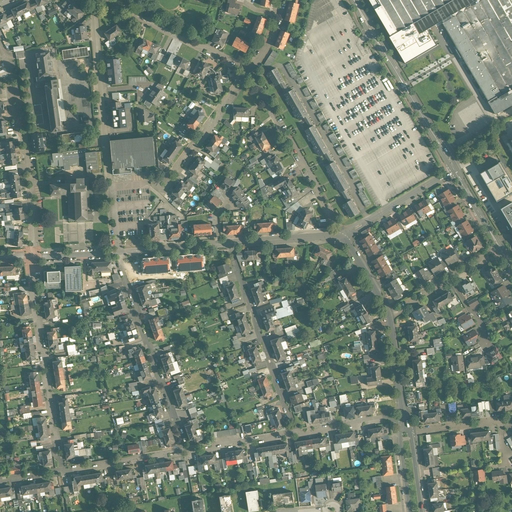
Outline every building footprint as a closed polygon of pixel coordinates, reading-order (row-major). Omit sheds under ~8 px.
[(72,4),(67,0),(61,7),(66,11),(67,11),(69,12),(72,15),(78,9),(72,4)] [(511,0),(368,0),(391,37),(390,38),(396,49),(428,30),(441,22),(443,24),(442,24),(459,53),(488,102),(496,115),(511,105),(511,0)] [(299,5),(290,2),(285,20),(294,23),(299,5)] [(27,3),(19,7),(23,14),(30,11),(30,10),(27,4),(27,3)] [(234,4),(230,3),(230,4),(228,13),(237,15),(239,5),(234,4)] [(19,7),(11,11),(14,18),(15,18),(16,17),(23,14),(19,7)] [(78,9),(72,15),(75,18),(77,20),(79,18),(80,19),(83,16),(82,15),(83,14),(78,9)] [(266,20),(258,17),(255,25),(263,28),(266,20)] [(263,28),(255,25),(252,32),(260,36),(263,28)] [(85,26),(79,27),(80,29),(77,29),(76,29),(75,30),(75,35),(86,33),(85,26)] [(116,26),(110,30),(115,37),(118,34),(121,33),(119,30),(120,29),(118,26),(117,27),(116,26)] [(218,29),(216,34),(214,33),(214,34),(215,34),(211,41),(222,47),(228,34),(218,29)] [(110,30),(104,34),(105,35),(104,36),(106,39),(107,38),(109,41),(112,38),(115,37),(110,30)] [(428,30),(396,49),(405,65),(437,46),(428,30)] [(281,31),(278,39),(286,42),(289,34),(281,31)] [(250,44),(237,38),(233,46),(246,53),(250,44)] [(286,42),(278,39),(275,47),(283,50),(286,42)] [(145,41),(143,41),(142,43),(144,44),(142,48),(141,48),(143,49),(148,51),(152,44),(148,42),(148,41),(145,40),(145,41)] [(152,44),(148,51),(154,54),(156,51),(158,51),(159,49),(158,48),(158,47),(156,46),(152,44)] [(138,46),(135,52),(140,55),(141,52),(143,49),(141,48),(142,48),(138,46)] [(86,47),(62,51),(63,60),(88,56),(86,47)] [(48,52),(36,54),(37,64),(36,64),(37,69),(38,68),(39,77),(36,78),(37,88),(44,87),(51,133),(63,131),(62,122),(60,122),(56,100),(59,99),(58,88),(57,80),(52,80),(50,67),(51,66),(51,62),(50,62),(48,52)] [(172,63),(174,59),(175,57),(171,55),(166,64),(170,67),(172,63)] [(175,57),(174,59),(172,63),(178,67),(182,59),(178,57),(176,56),(175,57)] [(106,60),(108,85),(121,84),(120,78),(121,78),(121,73),(120,73),(119,70),(120,70),(120,65),(119,65),(118,59),(106,60)] [(182,59),(178,67),(185,70),(187,66),(188,67),(189,64),(188,63),(189,62),(186,61),(182,59)] [(204,63),(203,66),(200,64),(195,73),(199,75),(198,76),(202,79),(204,75),(209,67),(209,66),(204,63)] [(153,72),(149,67),(144,72),(147,76),(149,74),(150,75),(153,72)] [(209,67),(204,75),(210,78),(210,79),(213,79),(213,77),(216,76),(215,73),(212,69),(209,67)] [(276,69),(268,73),(275,86),(279,84),(283,82),(276,69)] [(227,75),(221,77),(220,77),(221,79),(222,84),(229,82),(227,75)] [(213,79),(210,79),(211,84),(212,86),(220,84),(219,80),(218,77),(213,79)] [(220,84),(212,86),(213,93),(216,93),(220,92),(222,91),(221,89),(220,84)] [(155,88),(151,93),(160,100),(164,94),(161,92),(155,88)] [(285,94),(285,95),(289,101),(297,97),(293,90),(289,92),(285,94)] [(151,93),(146,99),(147,99),(152,103),(156,106),(160,100),(151,93)] [(297,97),(289,101),(296,114),(304,109),(297,97)] [(152,103),(147,99),(143,104),(149,108),(152,103)] [(120,109),(111,109),(113,128),(126,127),(124,108),(120,109)] [(241,108),(234,108),(234,110),(233,110),(232,113),(234,114),(234,117),(236,117),(241,117),(241,108)] [(249,109),(241,108),(241,117),(246,117),(248,117),(248,114),(250,114),(250,111),(248,111),(249,109)] [(304,109),(296,114),(300,120),(304,118),(307,116),(304,109)] [(148,114),(142,110),(138,110),(139,121),(140,122),(149,121),(148,115),(148,114)] [(197,111),(192,118),(199,123),(202,118),(204,116),(201,113),(197,111)] [(199,123),(192,118),(187,125),(190,128),(192,129),(193,130),(195,128),(199,123)] [(310,128),(305,131),(309,137),(317,133),(313,126),(310,128)] [(87,132),(62,135),(63,144),(88,141),(87,132)] [(261,132),(258,134),(259,135),(256,137),(255,137),(255,138),(259,144),(266,139),(263,133),(261,134),(261,132)] [(317,133),(309,137),(316,150),(324,145),(317,133)] [(41,134),(31,135),(32,143),(33,143),(33,145),(34,153),(44,152),(43,147),(42,147),(41,139),(42,138),(41,134)] [(214,136),(210,142),(217,147),(221,141),(221,140),(217,138),(218,137),(216,135),(215,136),(214,136)] [(152,137),(109,141),(112,169),(118,168),(119,174),(125,174),(125,168),(155,165),(152,137)] [(266,139),(259,144),(262,149),(263,150),(266,148),(267,149),(270,148),(269,146),(270,146),(266,139)] [(175,141),(175,142),(170,148),(176,153),(180,148),(182,146),(181,146),(181,144),(179,143),(178,144),(175,141)] [(217,147),(210,142),(206,148),(205,149),(208,151),(209,150),(212,152),(213,152),(217,147)] [(328,152),(324,145),(316,150),(320,156),(325,154),(328,152)] [(176,153),(170,148),(161,161),(164,163),(165,162),(169,164),(173,159),(173,158),(176,153)] [(79,150),(62,152),(62,153),(64,166),(64,170),(70,169),(69,166),(86,164),(87,174),(99,173),(99,168),(101,168),(99,152),(85,154),(85,150),(79,150)] [(62,153),(52,154),(53,160),(58,160),(59,166),(64,166),(62,153)] [(275,157),(274,156),(272,157),(272,158),(269,160),(268,161),(269,162),(272,167),(280,163),(276,156),(275,157)] [(267,157),(260,161),(263,166),(266,164),(269,162),(268,161),(269,160),(267,157)] [(198,159),(197,159),(193,165),(200,170),(204,164),(200,161),(201,160),(199,158),(198,159)] [(251,164),(249,165),(252,169),(259,165),(257,161),(256,161),(251,164)] [(511,180),(501,161),(479,174),(496,203),(511,193),(511,180)] [(330,164),(326,167),(330,173),(338,169),(334,162),(330,164)] [(280,163),(272,167),(276,173),(280,171),(280,172),(283,171),(282,169),(283,169),(280,163)] [(200,170),(193,165),(189,171),(190,171),(189,172),(191,174),(192,173),(195,175),(196,176),(196,175),(200,170)] [(269,169),(267,170),(271,176),(276,173),(272,167),(269,169)] [(345,181),(338,169),(330,173),(337,186),(345,181)] [(88,178),(75,179),(75,184),(60,185),(60,195),(67,195),(68,221),(78,221),(78,222),(79,221),(79,222),(83,222),(83,221),(92,221),(92,212),(89,212),(88,178)] [(226,178),(220,187),(227,191),(230,185),(233,182),(232,182),(226,178)] [(287,178),(285,180),(284,178),(278,182),(274,185),(276,189),(283,185),(286,190),(293,185),(289,179),(288,180),(287,178)] [(181,182),(176,188),(183,193),(186,188),(187,187),(184,184),(185,183),(182,181),(181,182)] [(345,181),(337,186),(341,192),(345,190),(349,188),(345,181)] [(60,185),(50,185),(51,196),(60,195),(60,185)] [(293,185),(286,190),(289,195),(289,196),(297,192),(293,185)] [(265,186),(260,189),(262,196),(266,194),(269,192),(265,186)] [(176,188),(172,194),(178,198),(179,199),(179,198),(183,193),(176,188)] [(216,188),(210,194),(213,197),(215,195),(218,199),(221,196),(216,188)] [(241,191),(240,188),(238,188),(237,189),(234,191),(234,193),(231,196),(231,197),(235,202),(244,196),(241,192),(241,191)] [(441,188),(435,192),(437,197),(439,196),(438,196),(444,192),(441,188)] [(444,192),(438,196),(439,196),(442,201),(452,195),(449,190),(444,192)] [(297,192),(289,196),(289,195),(285,198),(284,197),(282,198),(286,205),(296,199),(295,197),(298,195),(297,192)] [(213,197),(205,205),(209,208),(212,211),(219,204),(218,203),(220,201),(218,199),(215,195),(213,197)] [(249,203),(244,195),(244,196),(235,202),(239,208),(242,205),(244,207),(248,204),(249,203)] [(452,195),(442,201),(444,206),(445,206),(450,203),(455,200),(452,195)] [(286,205),(285,205),(287,210),(291,207),(298,202),(296,199),(286,205)] [(174,200),(171,204),(177,209),(180,204),(176,201),(174,200)] [(359,213),(351,200),(351,201),(347,203),(343,205),(351,218),(359,213)] [(425,201),(420,204),(426,214),(431,211),(428,206),(425,201)] [(14,209),(22,208),(21,202),(13,203),(7,203),(5,204),(6,213),(6,214),(9,213),(15,212),(14,209)] [(302,208),(298,202),(291,207),(293,209),(299,214),(300,212),(302,208)] [(511,202),(501,209),(511,227),(511,202)] [(426,214),(420,204),(415,207),(417,211),(421,217),(421,216),(426,214)] [(452,209),(448,211),(448,212),(451,216),(461,211),(458,206),(452,209)] [(412,214),(409,210),(404,213),(410,223),(415,220),(412,214)] [(290,214),(285,211),(287,231),(294,231),(293,224),(289,224),(289,219),(291,214),(290,214)] [(461,211),(451,216),(454,222),(459,219),(464,216),(461,211)] [(311,216),(303,212),(303,213),(300,219),(307,223),(311,216)] [(410,223),(404,213),(399,216),(402,220),(405,226),(410,223)] [(176,216),(166,216),(166,220),(167,226),(176,225),(176,216)] [(307,223),(300,219),(296,225),(299,227),(299,228),(301,230),(302,228),(304,229),(307,223)] [(397,223),(394,219),(389,222),(395,232),(400,229),(397,223)] [(166,220),(159,221),(160,224),(163,224),(163,228),(163,229),(158,230),(159,240),(168,240),(167,226),(166,220)] [(462,224),(457,227),(460,232),(470,226),(467,221),(462,224)] [(395,232),(389,222),(384,225),(386,229),(389,235),(395,232)] [(259,224),(258,224),(258,225),(258,229),(256,229),(257,232),(258,232),(258,233),(273,232),(272,231),(274,230),(274,228),(272,228),(272,224),(272,223),(271,223),(259,224)] [(158,224),(148,225),(149,240),(150,240),(150,241),(159,240),(158,230),(158,224)] [(210,224),(193,225),(194,236),(211,235),(210,224)] [(176,225),(167,226),(168,240),(181,239),(181,236),(180,225),(176,225)] [(229,226),(226,227),(227,231),(225,231),(225,234),(227,234),(227,235),(241,234),(241,233),(243,233),(242,230),(241,230),(241,226),(241,225),(238,226),(229,226)] [(470,226),(460,232),(463,237),(469,234),(473,231),(470,226)] [(23,233),(15,232),(15,233),(13,246),(21,247),(23,233)] [(364,239),(360,241),(363,246),(373,241),(370,235),(364,239)] [(476,237),(468,242),(466,244),(467,246),(466,248),(467,250),(469,250),(471,253),(473,252),(482,247),(480,243),(479,243),(476,237)] [(373,241),(363,246),(366,251),(376,246),(373,241)] [(321,247),(319,246),(318,248),(317,247),(316,249),(317,250),(315,254),(317,255),(321,257),(325,250),(321,247)] [(376,246),(366,251),(369,257),(373,254),(379,251),(376,246)] [(291,248),(285,249),(285,257),(294,257),(294,256),(294,252),(295,252),(295,249),(294,249),(294,248),(291,248)] [(285,249),(279,249),(276,249),(276,251),(275,251),(275,254),(276,253),(277,257),(277,258),(285,257),(285,249)] [(453,252),(451,249),(447,251),(453,263),(458,260),(457,258),(453,252)] [(330,252),(325,250),(321,257),(326,259),(328,260),(330,257),(331,257),(332,255),(331,254),(332,253),(330,252)] [(257,251),(252,251),(253,260),(257,259),(258,259),(260,259),(260,255),(261,255),(261,252),(260,252),(260,251),(257,251)] [(453,263),(447,251),(442,254),(444,257),(447,263),(449,265),(453,263)] [(245,252),(238,252),(236,256),(238,261),(246,260),(245,252)] [(464,252),(459,255),(459,256),(462,260),(467,257),(464,252)] [(202,263),(203,263),(203,259),(202,260),(201,255),(191,256),(187,256),(187,257),(177,257),(177,261),(176,262),(176,265),(178,265),(178,269),(186,268),(186,270),(194,270),(194,268),(202,267),(202,263)] [(376,259),(372,262),(375,267),(385,261),(382,256),(376,259)] [(168,266),(169,265),(169,262),(168,262),(167,258),(158,259),(158,258),(153,259),(143,260),(143,264),(142,264),(142,268),(144,268),(144,271),(152,271),(152,273),(160,272),(160,270),(168,270),(168,266)] [(439,261),(437,258),(433,261),(439,273),(444,270),(443,267),(439,261)] [(385,261),(375,267),(378,272),(388,266),(385,261)] [(433,261),(428,264),(433,273),(435,275),(439,273),(433,261)] [(110,262),(100,263),(101,271),(101,273),(111,272),(110,262)] [(100,263),(91,263),(92,272),(94,271),(101,271),(100,263)] [(227,264),(218,267),(220,274),(226,272),(229,271),(227,264)] [(388,266),(378,272),(381,277),(386,275),(391,271),(388,266)] [(12,267),(6,267),(6,276),(14,276),(15,276),(15,275),(15,271),(16,271),(16,268),(15,268),(15,267),(12,267)] [(74,267),(64,267),(64,273),(59,274),(59,272),(44,272),(44,289),(59,288),(59,280),(65,280),(65,292),(81,291),(80,288),(79,267),(74,267)] [(491,270),(486,273),(486,274),(492,284),(496,282),(497,282),(498,281),(500,280),(496,273),(497,272),(494,268),(491,270)] [(423,269),(416,273),(422,284),(429,279),(425,272),(423,269)] [(333,270),(328,274),(331,280),(337,276),(333,270)] [(219,279),(221,285),(225,284),(229,282),(226,276),(219,279)] [(344,277),(342,278),(343,279),(339,281),(339,282),(341,285),(343,289),(350,285),(347,280),(346,277),(345,278),(344,277)] [(339,280),(338,278),(332,281),(336,287),(341,285),(339,282),(337,283),(336,282),(339,280)] [(498,281),(497,282),(496,282),(492,284),(494,288),(504,282),(501,279),(500,280),(498,281)] [(386,285),(386,286),(389,291),(399,286),(396,280),(386,285)] [(465,283),(460,286),(466,295),(470,293),(471,295),(476,292),(470,282),(466,285),(465,283)] [(233,283),(229,284),(230,286),(226,287),(226,288),(228,294),(236,291),(235,287),(233,283)] [(140,287),(136,288),(138,294),(140,298),(148,296),(146,291),(151,289),(149,284),(140,287)] [(350,285),(343,289),(347,297),(348,297),(351,295),(352,296),(354,295),(354,294),(355,293),(353,291),(350,285)] [(106,286),(100,288),(100,289),(102,295),(107,293),(109,292),(106,286)] [(259,286),(255,288),(255,286),(252,287),(252,289),(251,289),(252,292),(254,296),(262,293),(260,287),(260,286),(259,286)] [(399,286),(389,291),(393,298),(400,294),(403,292),(399,286)] [(503,286),(491,293),(496,300),(508,293),(503,286)] [(102,295),(100,289),(89,291),(90,298),(102,295)] [(347,297),(343,289),(338,292),(342,299),(345,298),(347,301),(349,300),(348,297),(347,297)] [(116,292),(112,294),(108,296),(107,296),(110,305),(116,304),(124,301),(122,297),(120,291),(116,292)] [(236,291),(228,294),(231,300),(231,301),(235,299),(235,301),(238,300),(238,298),(239,298),(238,295),(238,296),(236,291)] [(262,293),(254,296),(255,300),(256,303),(264,300),(263,296),(262,293)] [(446,294),(441,297),(445,305),(453,300),(452,300),(449,294),(448,293),(446,294)] [(508,293),(496,300),(499,307),(502,305),(503,306),(508,303),(511,300),(511,301),(508,293)] [(19,296),(18,296),(19,305),(27,303),(26,295),(25,295),(19,296)] [(264,300),(256,303),(257,306),(269,302),(266,295),(263,296),(264,300)] [(148,296),(140,298),(141,303),(142,305),(143,305),(144,306),(146,305),(146,304),(150,303),(150,302),(148,296)] [(296,306),(306,304),(304,297),(291,299),(294,310),(297,310),(296,306)] [(441,297),(435,301),(433,302),(437,309),(438,309),(445,305),(441,297)] [(471,301),(467,303),(470,308),(478,304),(475,298),(471,301)] [(124,301),(116,304),(117,307),(112,309),(114,316),(120,314),(127,311),(125,306),(124,301)] [(52,303),(48,304),(47,302),(44,303),(45,304),(43,305),(44,307),(45,312),(53,310),(52,304),(52,303)] [(348,302),(343,306),(342,305),(337,308),(340,311),(349,305),(348,302)] [(27,303),(19,305),(20,312),(20,313),(29,312),(27,303)] [(360,304),(357,306),(358,307),(355,309),(358,315),(365,311),(363,307),(362,305),(360,306),(360,304)] [(431,319),(432,319),(430,315),(425,306),(413,313),(418,321),(423,318),(426,323),(431,319)] [(273,307),(264,310),(265,312),(262,313),(263,315),(270,312),(272,317),(276,316),(273,307)] [(164,308),(157,311),(159,317),(166,315),(164,308)] [(53,310),(45,312),(45,316),(46,319),(47,319),(47,320),(50,320),(50,318),(54,318),(54,317),(53,310)] [(285,311),(276,314),(277,316),(278,319),(287,316),(285,311)] [(365,311),(358,315),(362,321),(363,321),(364,323),(370,319),(369,317),(368,315),(365,311)] [(222,313),(220,314),(222,321),(228,319),(225,312),(222,313)] [(263,315),(262,315),(263,317),(265,323),(273,321),(272,317),(270,312),(263,315)] [(242,313),(239,314),(240,316),(236,317),(236,318),(239,326),(246,323),(244,317),(243,314),(242,315),(242,313)] [(467,317),(460,321),(462,325),(464,328),(466,326),(467,327),(468,327),(470,326),(470,325),(470,324),(473,322),(469,315),(467,317)] [(156,317),(148,320),(150,326),(153,332),(161,329),(156,317)] [(127,319),(123,320),(123,321),(124,324),(125,327),(126,331),(134,328),(132,323),(133,323),(132,321),(131,321),(130,320),(127,321),(127,319)] [(273,321),(265,323),(267,329),(267,330),(268,332),(269,332),(270,333),(272,332),(272,331),(276,329),(273,321)] [(246,323),(239,326),(241,334),(242,334),(246,333),(246,334),(249,333),(248,332),(250,331),(249,329),(246,323)] [(409,327),(408,327),(408,330),(409,330),(409,335),(417,334),(417,328),(417,326),(409,327)] [(134,328),(126,331),(128,336),(128,337),(136,335),(136,332),(134,328)] [(286,333),(288,339),(296,337),(295,334),(300,332),(298,328),(297,329),(286,333)] [(23,330),(22,331),(23,337),(31,336),(30,329),(29,329),(23,330)] [(161,329),(153,332),(155,338),(155,340),(156,340),(157,341),(160,340),(159,339),(163,338),(164,337),(163,337),(161,329)] [(55,332),(51,332),(51,331),(48,331),(48,333),(47,333),(47,336),(48,336),(48,340),(56,339),(55,332)] [(466,336),(463,338),(465,342),(466,342),(469,346),(475,342),(477,335),(475,331),(466,336)] [(417,334),(409,335),(410,339),(410,342),(411,342),(418,341),(418,338),(418,336),(417,334)] [(136,335),(128,337),(128,336),(123,338),(124,343),(138,338),(136,335)] [(31,336),(23,337),(24,342),(24,345),(32,343),(31,336)] [(376,336),(367,337),(368,344),(376,343),(376,338),(376,336)] [(441,338),(440,338),(440,339),(433,340),(434,348),(444,346),(443,338),(441,338)] [(62,345),(59,345),(58,344),(57,344),(56,339),(48,340),(49,345),(49,347),(50,347),(50,349),(54,348),(54,350),(58,350),(58,349),(62,349),(62,345)] [(280,342),(272,345),(273,347),(275,353),(276,353),(278,352),(283,350),(281,343),(280,342)] [(32,343),(24,345),(25,347),(25,352),(34,351),(33,351),(32,343)] [(376,343),(368,344),(369,351),(373,351),(374,352),(376,352),(376,350),(377,350),(377,348),(376,343)] [(249,350),(248,350),(249,350),(251,357),(259,354),(257,349),(256,347),(253,348),(249,350)] [(139,348),(136,349),(137,350),(133,352),(132,352),(134,355),(135,359),(143,356),(141,352),(140,349),(139,349),(139,348)] [(496,349),(487,354),(487,355),(489,358),(489,360),(491,363),(492,364),(497,361),(498,360),(501,357),(496,349)] [(278,352),(276,353),(278,359),(278,361),(279,361),(280,362),(283,361),(282,360),(286,359),(286,358),(286,356),(283,350),(278,352)] [(34,351),(25,352),(26,357),(26,359),(34,358),(35,358),(34,351)] [(259,354),(251,357),(253,363),(254,363),(258,362),(258,363),(261,362),(260,361),(261,361),(260,358),(259,354)] [(143,356),(135,359),(137,365),(145,362),(144,360),(143,356)] [(161,359),(162,362),(163,366),(171,363),(169,357),(169,356),(165,358),(161,359)] [(455,357),(451,357),(451,358),(452,362),(453,362),(454,365),(455,365),(456,371),(463,370),(461,356),(455,357)] [(479,358),(475,358),(475,357),(468,358),(469,368),(480,367),(480,365),(479,358)] [(60,361),(57,361),(56,360),(53,360),(54,362),(52,362),(53,365),(54,369),(62,368),(61,361),(60,361)] [(414,361),(413,361),(413,363),(414,369),(423,368),(422,360),(421,360),(414,361)] [(145,362),(137,365),(139,370),(147,368),(146,364),(145,362)] [(171,363),(163,366),(165,370),(165,371),(166,373),(167,373),(167,374),(170,373),(170,372),(173,370),(174,370),(171,363)] [(371,367),(371,368),(372,374),(380,373),(380,369),(379,366),(378,366),(371,367)] [(147,368),(139,370),(141,376),(137,377),(139,382),(145,380),(151,378),(149,372),(148,372),(147,368)] [(423,368),(414,369),(415,376),(415,379),(424,377),(423,368)] [(290,371),(286,373),(285,371),(283,372),(283,374),(282,374),(283,377),(285,381),(292,378),(290,372),(290,371)] [(380,373),(372,374),(372,378),(373,382),(381,381),(381,378),(380,373)] [(265,376),(262,377),(262,378),(259,380),(258,380),(261,388),(269,385),(267,379),(266,377),(265,377),(265,376)] [(292,378),(285,381),(286,385),(287,388),(295,385),(292,378)] [(372,378),(367,378),(368,386),(382,384),(381,381),(373,382),(372,378)] [(64,380),(56,381),(56,386),(56,389),(58,388),(58,390),(61,389),(61,388),(64,387),(65,387),(64,380)] [(38,381),(30,383),(31,387),(31,390),(39,389),(38,382),(38,381)] [(269,385),(261,388),(264,396),(264,397),(265,397),(269,395),(269,397),(272,396),(271,394),(272,394),(272,391),(271,391),(269,385)] [(147,391),(146,392),(148,396),(149,398),(157,396),(155,391),(155,389),(153,389),(153,388),(150,389),(151,390),(147,391)] [(181,388),(177,390),(176,388),(174,389),(174,391),(173,391),(174,394),(174,393),(176,400),(184,397),(181,388)] [(39,389),(31,390),(32,393),(32,397),(40,396),(39,389)] [(300,394),(290,398),(293,404),(303,400),(300,394)] [(40,396),(32,397),(33,402),(33,404),(42,403),(41,396),(40,396)] [(157,396),(149,398),(150,401),(151,404),(159,401),(158,399),(157,396)] [(187,404),(184,397),(176,400),(178,405),(179,408),(180,407),(181,409),(183,408),(183,407),(187,405),(187,404)] [(67,402),(63,403),(63,401),(60,402),(60,403),(59,403),(59,406),(60,411),(68,409),(68,405),(67,402)] [(159,401),(151,404),(152,407),(153,410),(161,407),(160,404),(159,401)] [(455,402),(448,403),(449,413),(456,412),(455,402)] [(502,402),(496,403),(496,405),(496,408),(497,408),(497,411),(501,411),(505,411),(504,402),(502,402)] [(28,405),(20,406),(22,414),(29,413),(28,405)] [(300,405),(294,407),(296,413),(302,411),(300,405)] [(371,406),(364,407),(365,415),(370,414),(373,414),(372,413),(374,412),(373,410),(372,410),(371,406),(371,405),(371,406)] [(161,407),(153,410),(154,413),(155,417),(156,417),(159,415),(160,417),(163,416),(162,415),(163,414),(163,412),(162,412),(161,407)] [(353,407),(344,408),(346,418),(354,417),(353,409),(353,407)] [(365,415),(364,407),(357,408),(358,412),(356,412),(356,415),(358,415),(358,416),(361,416),(365,415)] [(478,407),(470,408),(471,417),(477,416),(480,416),(480,414),(481,414),(481,412),(479,412),(479,407),(478,407)] [(277,408),(275,409),(275,411),(271,412),(271,413),(274,419),(282,416),(280,412),(279,409),(278,410),(277,408)] [(463,409),(461,410),(462,417),(462,418),(465,418),(471,417),(470,408),(463,409)] [(313,410),(311,411),(311,416),(308,416),(309,424),(313,423),(313,424),(315,423),(320,422),(318,414),(315,414),(315,410),(313,410)] [(437,412),(430,413),(431,422),(436,421),(438,421),(438,419),(438,413),(437,412)] [(321,413),(318,414),(320,422),(324,422),(328,421),(328,417),(326,417),(326,413),(325,413),(321,413)] [(430,413),(423,414),(424,421),(424,422),(427,422),(431,422),(430,413)] [(282,416),(274,419),(276,426),(277,426),(280,425),(281,426),(283,425),(283,423),(284,423),(283,421),(282,416)] [(38,421),(37,421),(38,430),(46,428),(45,419),(43,420),(38,421)] [(70,422),(62,423),(63,427),(62,427),(63,430),(64,430),(64,431),(67,431),(67,429),(71,429),(71,428),(70,422)] [(192,424),(188,425),(188,424),(185,425),(186,426),(184,427),(185,429),(186,429),(187,433),(195,431),(194,428),(193,424),(192,424)] [(250,425),(242,426),(243,433),(247,432),(248,435),(251,435),(250,425)] [(380,428),(376,429),(377,437),(382,436),(384,436),(384,435),(383,428),(383,427),(380,428)] [(46,428),(38,430),(39,437),(40,438),(46,437),(48,437),(46,428)] [(168,428),(161,431),(164,438),(172,435),(170,430),(169,428),(168,428)] [(376,429),(371,429),(369,429),(369,431),(370,437),(370,438),(377,437),(376,429)] [(197,437),(195,431),(187,433),(189,438),(188,438),(189,440),(190,440),(191,441),(194,440),(194,442),(202,440),(200,436),(197,437)] [(354,432),(351,432),(351,433),(347,433),(348,442),(355,440),(354,433),(354,432)] [(486,432),(480,433),(481,441),(488,440),(490,440),(489,440),(488,433),(488,432),(486,432)] [(347,433),(342,434),(340,434),(340,435),(341,442),(341,443),(348,442),(347,433)] [(480,433),(473,434),(471,434),(471,435),(472,442),(472,443),(481,441),(480,433)] [(172,435),(164,438),(166,444),(170,443),(171,444),(173,443),(173,442),(174,442),(173,439),(172,435)] [(460,435),(450,437),(452,446),(461,445),(460,438),(460,435)] [(323,438),(318,439),(319,447),(326,446),(327,446),(325,439),(325,438),(323,438)] [(380,450),(384,450),(383,440),(378,441),(379,448),(375,449),(376,452),(380,452),(380,450)] [(306,441),(301,442),(299,442),(299,443),(297,443),(298,446),(296,446),(297,455),(302,454),(301,450),(307,449),(306,441)] [(68,444),(68,443),(65,443),(65,445),(64,445),(65,448),(65,447),(65,452),(74,451),(73,449),(73,444),(72,444),(68,444)] [(288,444),(281,445),(277,445),(277,446),(278,454),(284,453),(285,453),(285,452),(286,452),(289,452),(288,444)] [(138,445),(127,447),(128,455),(139,453),(138,445)] [(265,448),(260,448),(258,449),(258,450),(259,457),(260,457),(266,456),(265,448)] [(425,449),(424,449),(424,452),(425,457),(433,456),(432,449),(432,448),(425,449)] [(243,450),(240,450),(240,451),(236,451),(237,460),(243,458),(244,458),(243,451),(243,450)] [(50,451),(42,452),(42,456),(43,459),(51,458),(50,451)] [(74,451),(65,452),(66,457),(66,459),(67,459),(68,461),(71,460),(70,459),(74,458),(75,458),(75,457),(74,451)] [(236,451),(231,452),(228,452),(228,453),(230,460),(230,461),(237,460),(236,451)] [(214,455),(212,455),(207,456),(208,464),(214,463),(216,463),(215,463),(214,456),(214,455)] [(207,456),(202,457),(200,457),(200,459),(201,465),(201,466),(202,465),(208,464),(207,456)] [(391,456),(381,457),(384,476),(393,474),(392,466),(392,464),(391,456)] [(433,456),(425,457),(425,461),(426,464),(434,463),(433,456)] [(51,458),(43,459),(43,463),(44,466),(52,465),(51,458)] [(172,461),(169,462),(164,463),(166,471),(168,471),(172,470),(173,470),(172,463),(172,461)] [(152,465),(148,465),(145,466),(146,467),(147,474),(148,474),(154,473),(152,465)] [(195,466),(188,467),(189,476),(197,475),(195,466)] [(131,470),(131,469),(128,470),(123,471),(124,479),(131,478),(132,477),(131,470)] [(123,471),(119,471),(116,472),(116,473),(118,480),(124,479),(123,471)] [(477,471),(473,472),(474,472),(474,477),(474,479),(475,480),(475,482),(484,481),(482,471),(477,471)] [(502,472),(492,473),(493,482),(503,480),(504,480),(503,477),(502,472)] [(101,473),(99,473),(94,474),(95,482),(102,481),(103,481),(102,474),(101,473)] [(77,477),(75,477),(75,478),(76,485),(76,486),(80,485),(83,484),(81,476),(77,477)] [(52,483),(50,483),(50,482),(43,484),(44,492),(49,491),(50,496),(54,495),(52,483)] [(332,483),(331,483),(332,488),(333,492),(343,491),(342,482),(332,483)] [(430,484),(428,484),(429,486),(429,491),(438,490),(437,483),(430,484)] [(43,484),(35,485),(37,493),(39,493),(44,492),(43,484)] [(35,485),(28,486),(29,494),(34,493),(37,493),(35,485)] [(316,486),(317,498),(327,497),(326,485),(322,485),(316,486)] [(395,486),(386,487),(387,496),(396,495),(395,486)] [(11,488),(4,489),(5,497),(12,496),(11,489),(11,488)] [(438,490),(429,491),(430,496),(430,498),(431,498),(438,497),(439,497),(438,490)] [(256,491),(246,492),(249,511),(259,510),(256,491)] [(293,492),(273,495),(274,505),(285,503),(285,504),(294,503),(293,492)] [(310,492),(301,493),(302,503),(311,502),(310,492)] [(229,495),(219,496),(221,511),(231,511),(230,504),(231,503),(229,495)] [(396,495),(387,496),(388,504),(397,503),(396,495)] [(202,499),(191,501),(192,511),(203,511),(202,508),(203,508),(202,499)] [(359,499),(346,501),(348,511),(353,511),(353,508),(360,507),(359,499)] [(439,501),(435,501),(435,504),(433,505),(433,511),(438,511),(443,511),(444,511),(443,504),(439,504),(439,501)]
